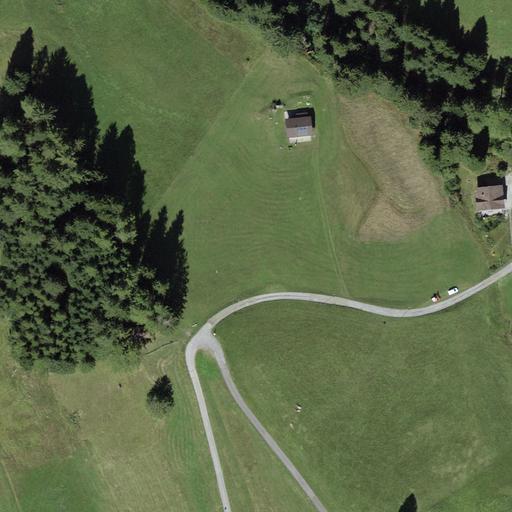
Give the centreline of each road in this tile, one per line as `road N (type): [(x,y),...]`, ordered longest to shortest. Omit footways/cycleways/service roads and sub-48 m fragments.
road 1 (track): [(323,511),(233,390),(216,347),(201,339),(190,364),(227,511)]
road 2 (track): [(201,339),(259,298),(326,297),(411,313),(447,304),(511,265)]
